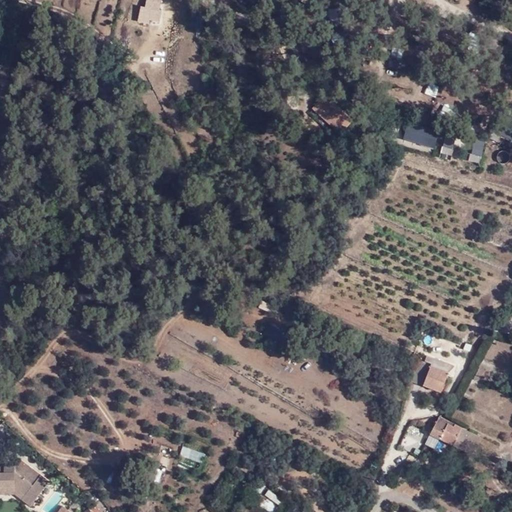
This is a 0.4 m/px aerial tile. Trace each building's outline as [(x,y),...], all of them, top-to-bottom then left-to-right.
[(159,11),(159,3),(146,0),(145,8),(151,9),(149,21),(159,22),(161,11),(159,11)] [(311,109),(340,133),(353,118),(323,93),(311,109)] [(404,121),(400,140),(434,149),(438,130),(404,121)] [(500,163),(504,163),(508,161),(509,157),(507,153),(504,151),(500,152),(497,156),(497,160),(500,163)] [(449,373),(430,366),(422,386),(442,393),(449,373)] [(442,414),(426,444),(435,449),(440,440),(475,458),(486,437),(442,414)] [(0,495),(14,495),(32,507),(51,480),(20,458),(1,461),(0,461),(0,495)] [(268,488),(263,494),(278,506),(283,500),(268,488)] [(263,508),(271,510),(273,502),(265,500),(263,508)]
